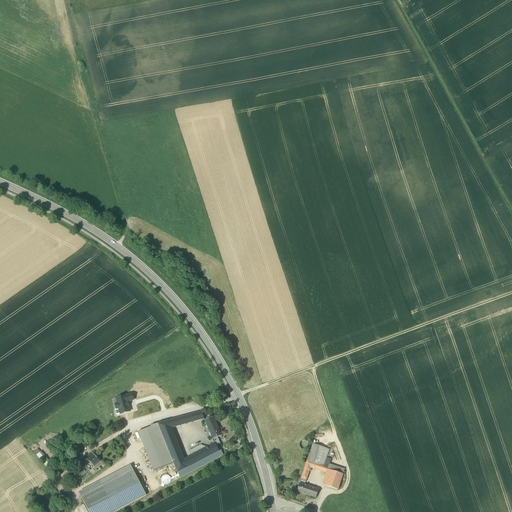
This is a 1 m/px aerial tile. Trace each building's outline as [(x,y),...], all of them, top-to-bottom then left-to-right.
[(119,409),(121,414),(130,412),(127,402),(133,400),(131,394),(116,399),(118,404),(115,405),(117,410),(119,409)] [(202,412),(183,417),(185,424),(203,419),(204,418),(202,412)] [(222,436),(214,417),(204,421),(213,440),(222,436)] [(179,418),(168,421),(171,428),(181,425),(179,418)] [(171,428),(168,421),(150,426),(151,427),(157,443),(164,440),(173,463),(177,473),(187,468),(184,460),(171,428)] [(157,443),(151,427),(139,432),(155,471),(173,463),(164,440),(157,443)] [(51,433),(45,438),(50,444),(57,439),(51,433)] [(308,447),(309,444),(308,442),(306,440),(304,439),(301,440),(299,442),(299,445),(299,447),(301,449),(304,450),(306,449),(308,447)] [(192,455),(184,460),(187,468),(219,451),(215,444),(207,448),(192,455)] [(329,449),(313,444),(307,461),(313,463),(323,466),(327,457),(329,449)] [(190,451),(192,455),(207,448),(201,445),(190,451)] [(187,468),(177,473),(180,478),(221,456),(219,451),(187,468)] [(38,455),(47,466),(51,463),(42,452),(38,455)] [(100,461),(92,453),(86,458),(94,467),(100,461)] [(327,457),(323,466),(344,473),(345,469),(330,464),(332,458),(327,457)] [(305,485),(311,468),(313,463),(307,461),(300,483),(305,485)] [(339,488),(344,473),(323,466),(313,463),(311,468),(313,468),(326,473),(322,483),(338,488),(339,488)] [(86,464),(74,474),(79,481),(91,470),(86,464)] [(133,471),(81,498),(88,511),(113,511),(146,495),(133,471)] [(169,482),(170,480),(169,477),(167,476),(165,475),(163,476),(161,478),(160,480),(161,482),(163,484),(165,485),(167,484),(169,482)] [(305,485),(300,483),(297,492),(305,495),(307,486),(305,485)] [(318,490),(307,486),(305,495),(315,498),(318,490)]
